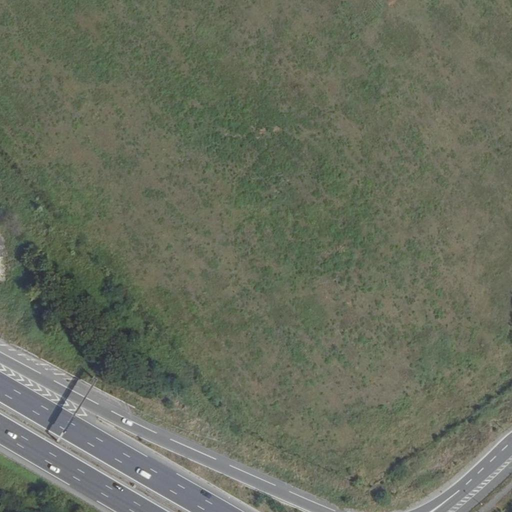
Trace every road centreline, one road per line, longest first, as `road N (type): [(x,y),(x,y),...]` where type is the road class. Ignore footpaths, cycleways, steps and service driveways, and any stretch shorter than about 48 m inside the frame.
road 1 (trunk): [(326,511),(0,359)]
road 2 (trunk): [(217,511),(0,385)]
road 3 (trunk): [(0,425),(148,511)]
